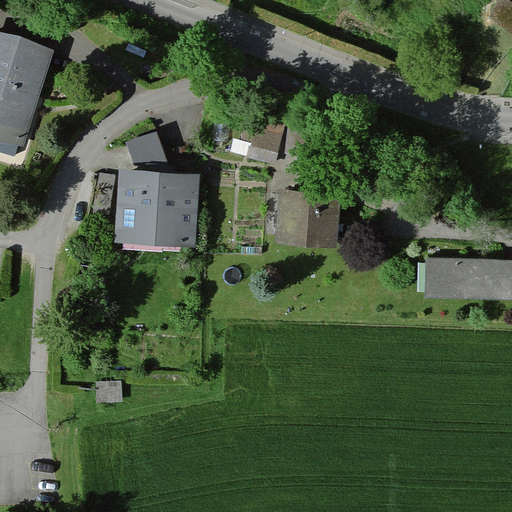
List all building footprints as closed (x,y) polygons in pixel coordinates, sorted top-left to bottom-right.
[(511,1),(509,0),(496,0),(488,17),(511,34),(511,1)] [(56,50),(0,31),(0,141),(23,149),(56,50)] [(251,143),(233,138),(230,152),(246,158),(275,165),(285,125),(257,121),(251,143)] [(316,127),(288,125),(284,154),(313,155),(316,127)] [(126,148),(137,170),(125,169),(120,242),(200,248),(205,174),(173,171),(154,136),(126,148)] [(101,200),(117,201),(118,171),(102,170),(101,200)] [(310,192),(279,189),(276,243),(306,248),(337,248),(340,199),(310,192)] [(511,261),(427,258),(426,297),(511,299),(511,261)]
